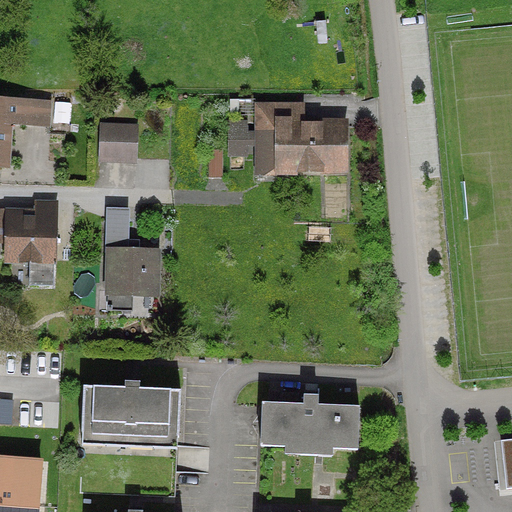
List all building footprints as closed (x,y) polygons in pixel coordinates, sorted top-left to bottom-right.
[(45,103),(0,100),(0,154),(2,122),(44,125),(45,103)] [(294,123),(294,107),(255,107),(255,181),(256,181),(256,171),(341,170),(341,128),(301,127),(301,123),(294,123)] [(102,129),(101,159),(129,160),(130,130),(102,129)] [(206,151),(206,179),(220,179),(220,151),(206,151)] [(5,213),(5,226),(4,261),(27,261),(27,286),(50,287),(52,205),(35,204),(35,220),(6,219),(6,213),(5,213)] [(112,251),(136,252),(137,214),(113,214),(112,251)] [(306,228),(305,244),(327,245),(328,229),(306,228)] [(153,294),(154,255),(107,254),(107,312),(130,312),(130,294),(153,294)] [(173,396),(76,392),(74,450),(171,453),(173,396)] [(302,397),(302,407),(260,405),(258,447),(298,448),(298,456),(314,457),(314,449),(354,451),(356,409),(314,407),(315,398),(302,397)] [(209,485),(212,409),(186,408),(183,495),(209,496),(209,485)] [(511,439),(456,448),(460,475),(511,466),(511,439)] [(0,511),(40,511),(44,462),(0,458),(0,511)] [(509,511),(503,478),(460,486),(464,511),(509,511)]
